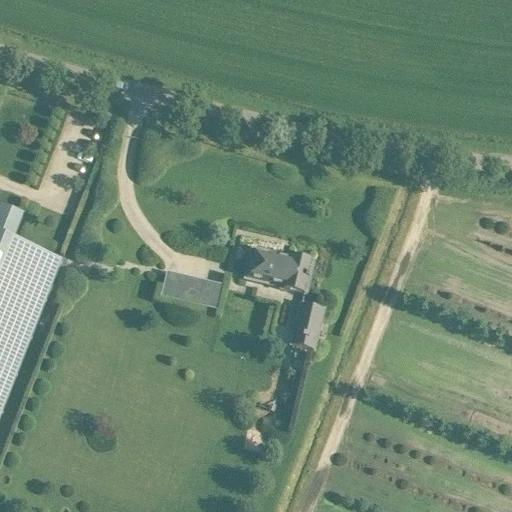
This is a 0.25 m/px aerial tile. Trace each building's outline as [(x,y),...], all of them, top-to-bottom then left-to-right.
[(0,417),(60,263),(10,244),(13,237),(21,216),(0,207),(0,417)] [(309,277),(312,263),(308,262),(306,258),(296,256),(294,259),(289,258),(288,260),(286,260),(286,262),(278,260),(279,258),(252,252),(246,280),(282,288),(281,291),(304,297),(308,281),(308,282),(309,277)] [(218,310),(224,285),(166,272),(160,297),(218,310)] [(314,352),(323,311),(300,305),(299,311),(300,311),(301,307),(314,310),(312,318),(320,319),(320,321),(318,321),(318,322),(319,322),(317,332),(316,332),(315,333),(317,333),(315,342),(294,338),(295,334),(294,333),(291,347),(314,352)] [(299,311),(294,333),(295,334),(294,338),(315,342),(317,333),(315,333),(316,332),(317,332),(319,322),(318,322),(318,321),(320,321),(320,319),(312,318),(314,310),(301,307),(300,311),(299,311)]
